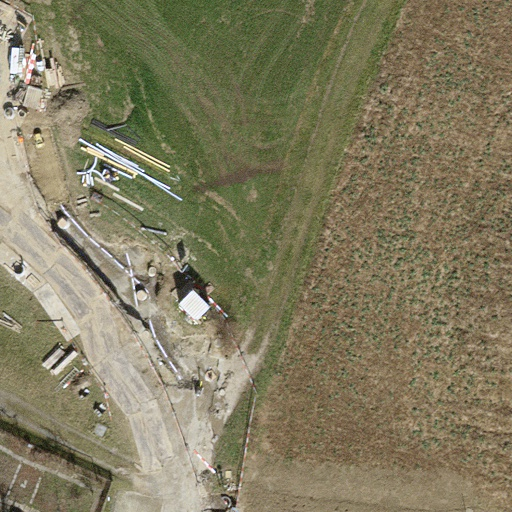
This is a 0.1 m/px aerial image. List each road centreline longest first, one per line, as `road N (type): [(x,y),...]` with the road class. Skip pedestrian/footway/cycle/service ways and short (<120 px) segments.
road 1 (track): [(181,393),(237,388),(382,0)]
road 2 (track): [(181,393),(145,316),(84,243),(0,182)]
